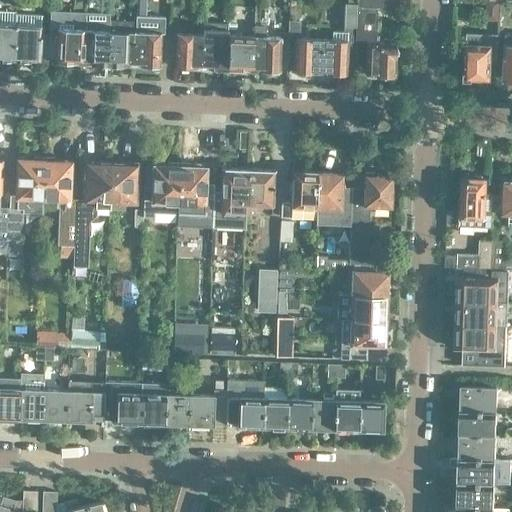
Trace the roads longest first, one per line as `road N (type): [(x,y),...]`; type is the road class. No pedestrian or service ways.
road 1 (residential): [(429,111),(0,95)]
road 2 (unclassified): [(416,477),(429,111)]
road 3 (residential): [(416,477),(202,469)]
road 4 (residential): [(132,467),(0,462)]
